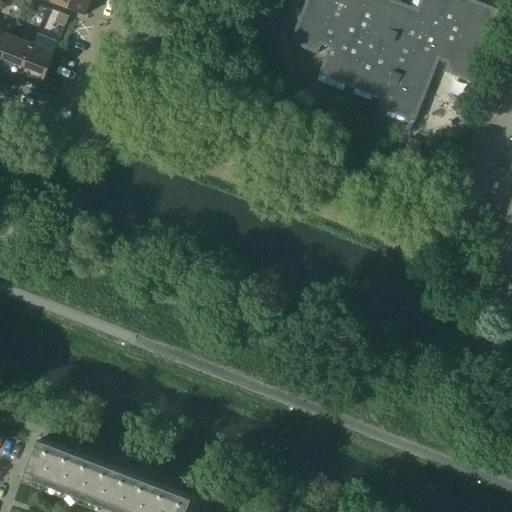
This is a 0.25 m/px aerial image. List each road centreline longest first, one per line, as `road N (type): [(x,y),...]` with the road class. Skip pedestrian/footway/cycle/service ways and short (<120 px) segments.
road 1 (residential): [(511,299),(480,287),(464,265),(460,237),(511,104)]
road 2 (residential): [(0,105),(59,128),(83,111),(126,0)]
